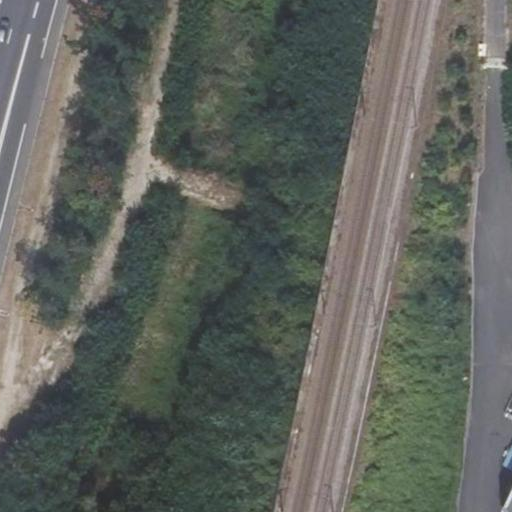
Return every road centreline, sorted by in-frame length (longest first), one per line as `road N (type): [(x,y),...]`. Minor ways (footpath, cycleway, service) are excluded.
road 1 (track): [(0,445),(44,187),(95,0)]
road 2 (motorway): [(0,187),(10,4)]
